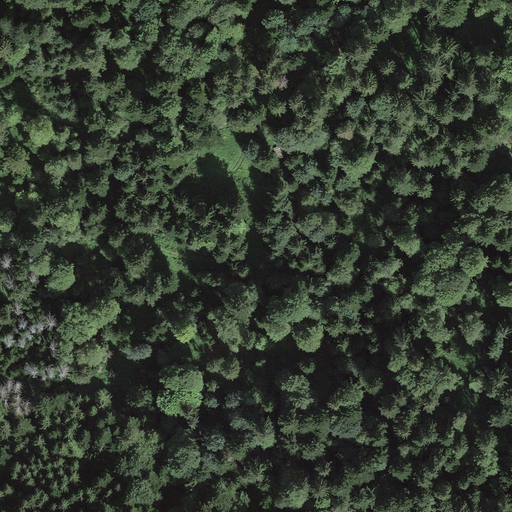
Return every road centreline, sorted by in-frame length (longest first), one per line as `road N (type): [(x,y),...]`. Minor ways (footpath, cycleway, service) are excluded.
road 1 (track): [(0,116),(275,343),(318,352),(387,397),(511,430)]
road 2 (track): [(0,110),(155,140),(286,121),(457,157),(499,147),(511,131)]
road 3 (track): [(464,0),(495,45),(509,136)]
